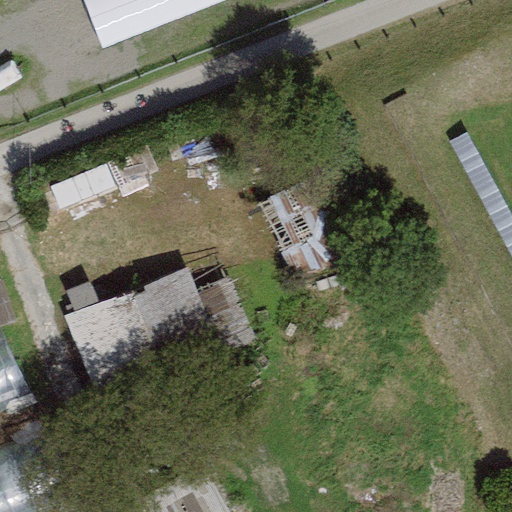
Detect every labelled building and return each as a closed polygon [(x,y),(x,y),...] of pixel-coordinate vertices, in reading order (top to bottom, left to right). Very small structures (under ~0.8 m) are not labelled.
[(94,0),(107,41),(248,0),(94,0)] [(186,260),(62,311),(99,401),(257,336),(231,272),(196,286),(186,260)] [(24,328),(0,335),(0,416),(48,401),(24,328)] [(58,437),(0,455),(0,511),(62,511),(80,506),(58,437)] [(236,511),(214,468),(155,498),(161,511),(236,511)]
